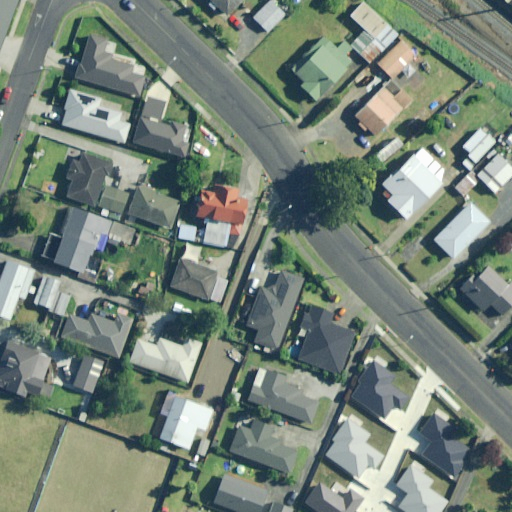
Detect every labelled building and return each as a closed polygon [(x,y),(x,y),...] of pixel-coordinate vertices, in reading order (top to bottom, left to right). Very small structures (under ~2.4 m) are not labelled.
[(0,0),(0,29),(10,0),(0,0)] [(208,0),(209,0),(205,5),(211,12),(216,7),(225,16),(241,0),(208,0)] [(284,14),(269,0),(252,19),(267,33),(284,14)] [(395,36),(362,2),(348,16),(363,31),(349,45),(367,64),(395,36)] [(350,64),(342,57),(350,48),(342,41),(334,49),(320,35),(298,59),(288,69),(302,83),(299,86),(314,101),(350,64)] [(414,57),(399,41),(376,64),(391,79),(414,57)] [(135,69),(77,42),(63,81),(130,100),(135,69)] [(353,115),(359,121),(356,124),(364,132),(367,129),(373,136),(410,101),(400,90),(392,98),(382,88),(353,115)] [(123,113),(55,96),(49,127),(115,146),(123,113)] [(406,113),(400,120),(404,123),(402,126),(412,133),(420,123),(406,113)] [(187,133),(131,119),(122,146),(180,161),(187,133)] [(511,152),(506,148),(501,154),(511,164),(511,152)] [(511,174),(511,169),(492,151),(486,157),(490,161),(485,166),(481,162),(471,172),(494,194),(511,174)] [(441,184),(412,154),(381,185),(391,195),(386,201),(404,220),(441,184)] [(108,165),(81,155),(78,162),(70,159),(63,179),(71,182),(66,197),(94,206),(108,165)] [(476,183),(466,174),(453,189),(463,198),(476,183)] [(121,178),(117,191),(105,187),(98,207),(102,208),(99,215),(106,218),(109,211),(122,215),(129,195),(134,182),(121,178)] [(179,202),(137,186),(127,213),(169,228),(179,202)] [(212,193),(199,191),(193,220),(241,230),(248,202),(235,199),(236,191),(213,186),(212,193)] [(488,222),(469,203),(432,240),(452,260),(488,222)] [(110,223),(71,208),(49,265),(80,277),(93,245),(100,248),(110,223)] [(135,241),(120,235),(116,245),(130,251),(135,241)] [(208,301),(218,272),(180,259),(170,288),(208,301)] [(29,271),(6,262),(0,278),(0,318),(9,322),(29,271)] [(511,304),(511,290),(488,267),(475,279),(471,275),(458,289),(482,312),(489,305),(500,316),(511,304)] [(304,281),(281,272),(272,293),(259,288),(244,328),(256,332),(251,343),(276,353),(304,281)] [(60,284),(42,278),(33,305),(51,311),(60,284)] [(331,314),(310,306),(302,328),(309,331),(299,359),(339,374),(355,330),(329,321),(331,314)] [(88,323),(69,316),(61,338),(118,360),(133,320),(117,314),(113,324),(91,315),(88,323)] [(155,346),(136,339),(128,362),(186,383),(200,343),(184,337),(180,347),(158,339),(155,346)] [(48,358),(6,343),(0,358),(0,384),(34,396),(48,358)] [(103,364),(83,356),(71,385),(91,393),(103,364)] [(260,388),(252,385),(246,402),(310,425),(320,399),(283,386),(285,379),(266,372),(260,388)] [(86,396),(63,387),(54,409),(77,418),(86,396)] [(211,410),(171,396),(155,440),(189,452),(196,431),(203,434),(211,410)] [(388,411),(362,398),(350,421),(392,442),(409,409),(393,401),(388,411)] [(126,430),(130,420),(137,423),(141,411),(133,408),(130,418),(114,413),(110,424),(126,430)] [(250,432),(237,427),(228,453),(288,474),(297,449),(269,439),(273,428),(254,421),(250,432)] [(349,436),(337,431),(328,452),(350,461),(356,447),(346,443),(349,436)] [(453,444),(425,431),(404,474),(431,487),(453,444)] [(207,448),(199,445),(194,459),(202,462),(207,448)] [(260,511),(268,491),(223,475),(212,504),(233,511),(260,511)] [(394,511),(403,494),(384,484),(370,511),(371,511),(394,511)] [(292,511),(293,510),(272,503),(269,511),(292,511)]
